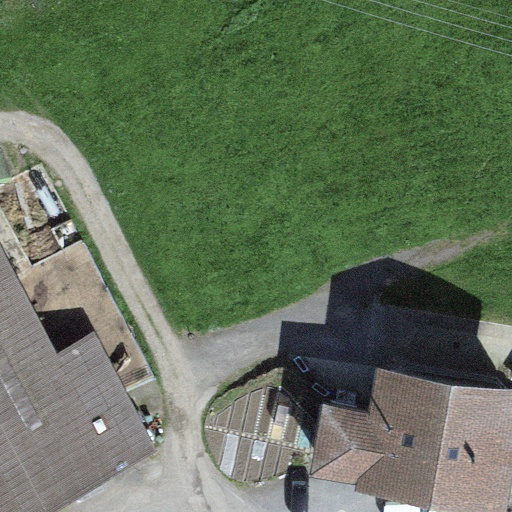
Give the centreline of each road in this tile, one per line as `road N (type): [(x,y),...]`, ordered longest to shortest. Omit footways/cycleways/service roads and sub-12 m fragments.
road 1 (track): [(0,156),(27,150),(70,168),(182,399),(196,498),(208,511)]
road 2 (track): [(458,347),(313,327),(182,399)]
